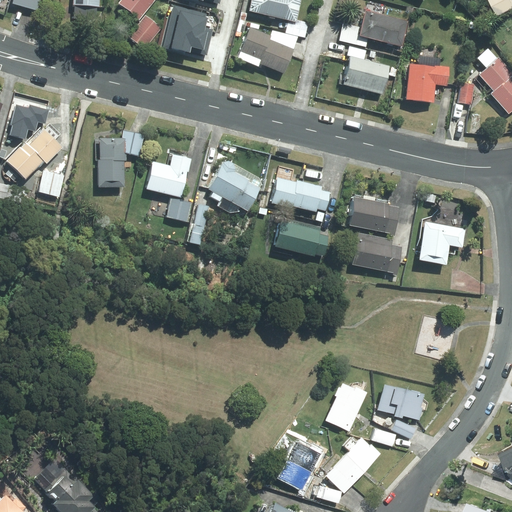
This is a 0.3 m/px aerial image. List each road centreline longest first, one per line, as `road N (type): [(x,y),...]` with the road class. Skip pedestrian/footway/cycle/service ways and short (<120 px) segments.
road 1 (residential): [(0,53),(449,163),(503,166)]
road 2 (residential): [(401,511),(475,409),(496,366),(511,292)]
